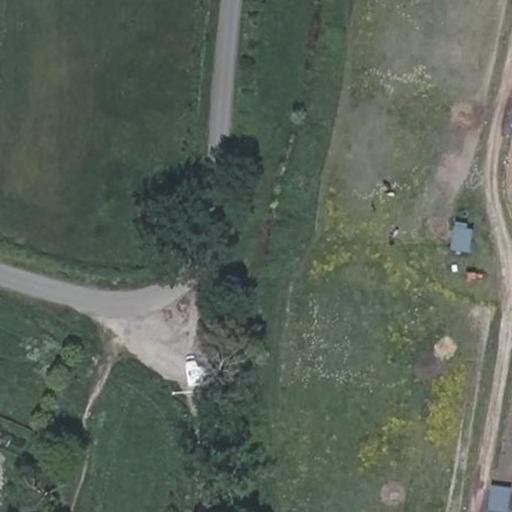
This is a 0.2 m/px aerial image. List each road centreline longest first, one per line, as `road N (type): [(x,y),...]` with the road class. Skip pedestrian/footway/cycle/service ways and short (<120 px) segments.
road 1 (residential): [(0,272),(127,312),(195,303),(210,272),(233,0)]
road 2 (track): [(475,511),(508,279),(488,201),(489,142),(511,46)]
road 3 (track): [(211,511),(195,303)]
